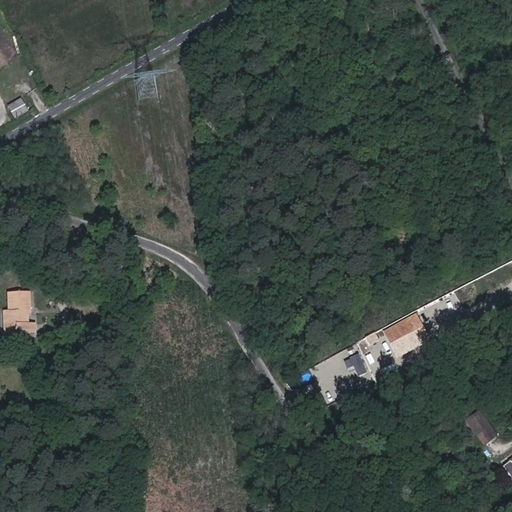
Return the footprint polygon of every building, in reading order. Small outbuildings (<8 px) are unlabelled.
[(511,272),(460,299),(465,310),(511,284),(511,272)] [(29,325),(27,292),(8,293),(9,311),(2,312),(3,334),(33,333),(32,325),(29,325)] [(442,317),(454,311),(450,301),(437,308),(442,317)] [(467,319),(457,309),(447,320),(457,329),(467,319)] [(417,314),(391,324),(395,335),(385,338),(389,349),(424,336),(417,314)] [(335,367),(340,378),(324,384),(328,391),(345,384),(348,392),(352,391),(347,380),(370,370),(364,356),(335,367)] [(324,385),(338,377),(331,364),(317,372),(324,385)] [(347,380),(351,391),(371,383),(367,373),(347,380)] [(468,422),(486,445),(498,436),(480,413),(468,422)] [(511,476),(511,458),(502,466),(510,478),(511,476)]
